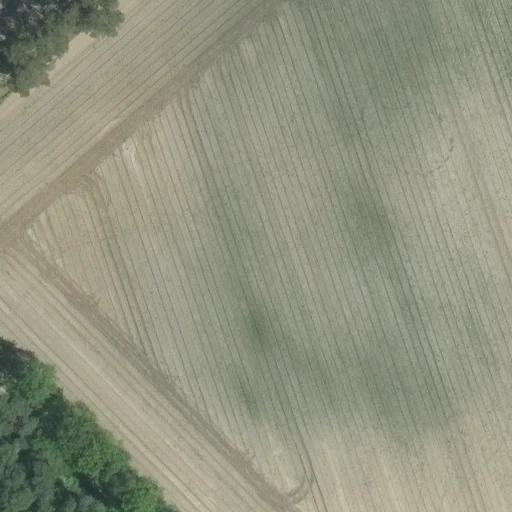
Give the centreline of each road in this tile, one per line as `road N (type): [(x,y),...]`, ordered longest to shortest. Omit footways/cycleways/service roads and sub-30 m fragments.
road 1 (unclassified): [(134,511),(0,375)]
road 2 (track): [(132,0),(0,115)]
